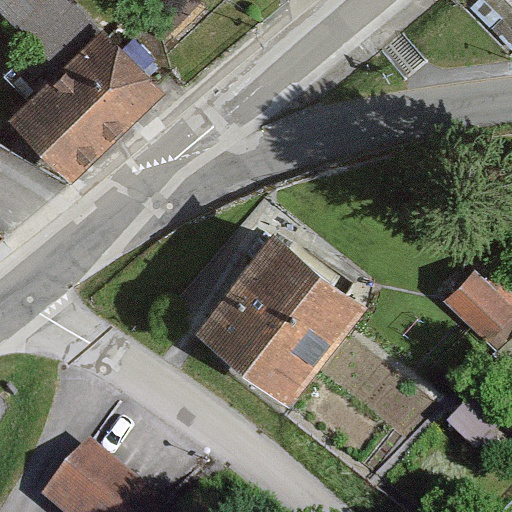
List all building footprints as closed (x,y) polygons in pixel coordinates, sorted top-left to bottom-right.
[(89,0),(2,0),(55,53),(100,10),(89,0)] [(102,33),(10,121),(69,183),(161,95),(102,33)] [(364,310),(269,235),(193,329),(289,405),(364,310)] [(511,341),(511,301),(484,278),(455,312),(503,353),(511,341)] [(168,511),(173,507),(93,442),(45,500),(59,511),(168,511)]
